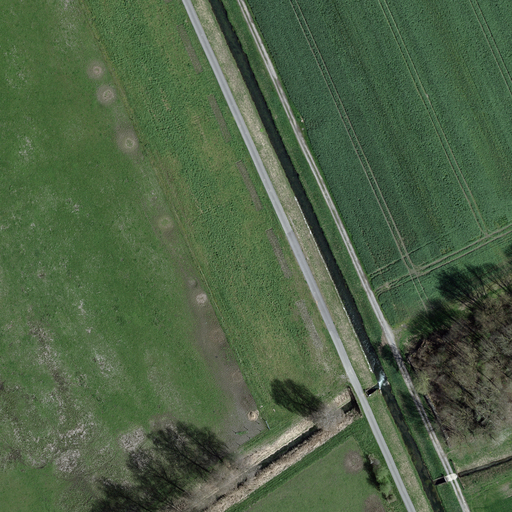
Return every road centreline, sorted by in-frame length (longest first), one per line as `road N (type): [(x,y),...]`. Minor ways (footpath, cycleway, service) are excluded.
road 1 (track): [(240,0),(466,511)]
road 2 (unclassified): [(186,0),(412,511)]
